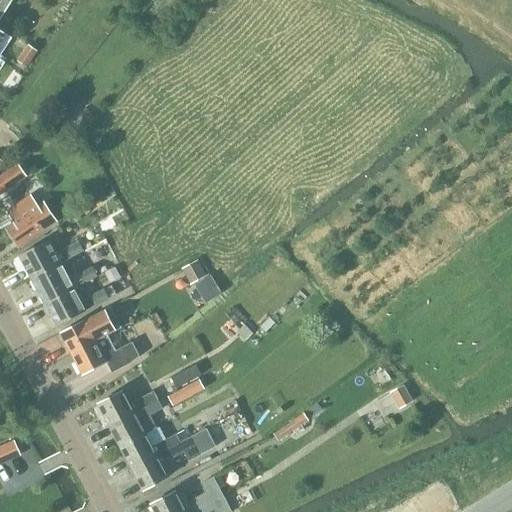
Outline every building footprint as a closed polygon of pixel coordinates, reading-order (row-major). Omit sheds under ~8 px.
[(0,21),(3,23),(17,0),(7,0),(0,11),(0,21)] [(0,51),(10,37),(0,30),(0,51)] [(30,70),(41,54),(31,47),(20,64),(30,70)] [(0,199),(30,178),(22,167),(0,182),(0,199)] [(42,209),(34,199),(10,215),(17,226),(9,232),(22,250),(60,224),(47,205),(42,209)] [(23,259),(35,282),(64,268),(63,266),(87,254),(82,244),(68,251),(69,252),(58,257),(51,244),(23,259)] [(194,287),(210,278),(201,262),(185,271),(194,287)] [(47,306),(76,292),(87,286),(100,279),(95,269),(82,276),(82,275),(70,281),(64,268),(35,282),(47,306)] [(214,278),(198,287),(209,306),(222,298),(225,296),(224,295),(222,292),(214,278)] [(32,291),(16,300),(28,320),(44,310),(32,291)] [(83,305),(76,292),(47,306),(58,327),(87,313),(98,308),(99,309),(112,302),(107,291),(94,298),(94,299),(83,305)] [(106,313),(63,336),(63,337),(73,356),(109,337),(123,330),(115,313),(108,316),(106,313)] [(156,326),(141,334),(154,358),(169,349),(156,326)] [(109,337),(73,356),(84,377),(108,364),(114,375),(131,366),(141,358),(134,344),(118,353),(109,337)] [(180,391),(204,378),(199,367),(174,380),(180,391)] [(175,407),(206,391),(202,383),(170,399),(175,407)] [(393,394),(403,410),(414,404),(405,388),(393,394)] [(111,429),(161,403),(157,394),(131,408),(124,395),(100,407),(111,429)] [(122,450),(146,437),(140,425),(166,411),(161,403),(111,429),(122,450)] [(281,444),(312,423),(307,415),(276,436),(281,444)] [(133,471),(184,445),(179,437),(153,450),(146,437),(122,450),(133,471)] [(195,439),(184,445),(133,471),(144,493),(168,480),(162,468),(187,455),(192,464),(205,457),(195,439)] [(14,446),(0,451),(0,468),(20,460),(14,446)] [(153,511),(194,511),(225,497),(216,479),(204,486),(208,495),(182,509),(175,494),(151,506),(153,511)] [(234,501),(240,511),(252,511),(261,508),(252,491),(234,501)] [(233,511),(225,497),(194,511),(233,511)]
